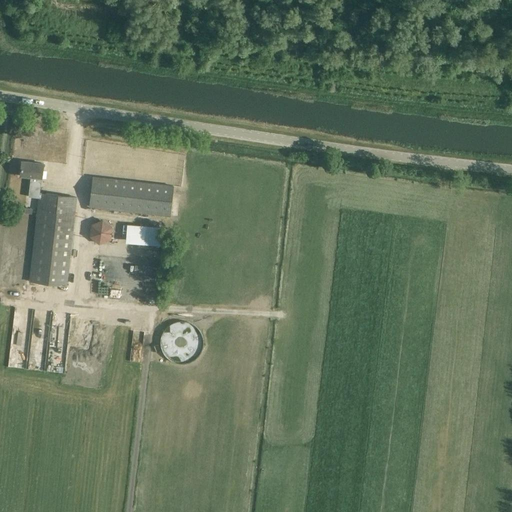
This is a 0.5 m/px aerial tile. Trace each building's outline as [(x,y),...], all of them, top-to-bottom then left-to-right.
[(29,281),(67,286),(77,197),(40,192),(43,164),(22,161),(20,176),(31,177),(28,196),(38,197),(37,212),(33,212),(32,220),(33,220),(32,231),(34,232),(29,281)] [(174,185),(92,176),(89,207),(170,216),(174,185)] [(91,222),(92,237),(97,237),(98,242),(114,240),(113,221),(91,222)] [(128,224),(127,242),(163,243),(163,225),(128,224)] [(48,370),(53,311),(15,307),(9,366),(48,370)] [(76,319),(69,359),(81,361),(83,350),(93,352),(94,349),(82,347),(85,326),(84,326),(84,321),(76,319)] [(201,322),(165,323),(166,355),(202,354),(201,322)]
